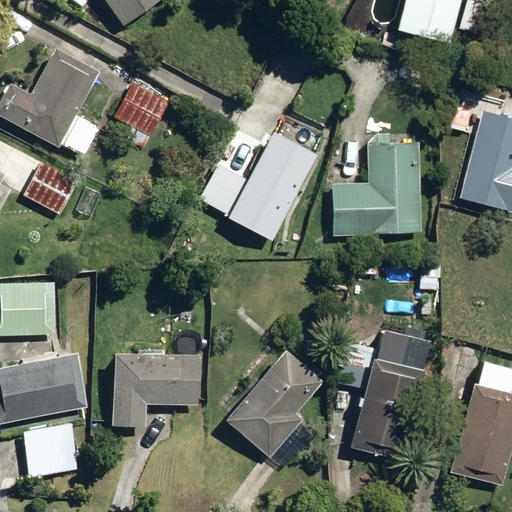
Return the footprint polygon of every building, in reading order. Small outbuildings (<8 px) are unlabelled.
[(104,0),(124,26),(160,0),(104,0)] [(407,0),(399,31),(451,44),(461,0),(468,0),(462,29),(486,36),(495,0),(407,0)] [(61,144),(85,157),(100,127),(76,115),(99,73),(56,49),(31,96),(11,85),(0,104),(0,116),(59,148),(61,144)] [(120,134),(145,148),(169,101),(134,83),(116,117),(126,123),(120,134)] [(461,199),(511,211),(511,119),(483,112),(461,199)] [(229,218),(273,241),(316,155),(275,135),(251,182),(218,166),(200,200),(230,215),(229,218)] [(335,185),(335,234),(420,233),(419,142),(404,143),(396,135),(380,135),(372,143),(369,143),(370,185),(335,185)] [(26,196),(62,213),(78,181),(42,163),(26,196)] [(0,209),(11,190),(0,184),(5,175),(0,172),(0,209)] [(77,210),(91,217),(102,192),(88,186),(77,210)] [(0,282),(0,335),(57,334),(56,282),(0,282)] [(354,439),(406,451),(426,373),(424,372),(431,342),(386,331),(379,361),(374,360),(365,397),(360,396),(358,406),(362,407),(354,439)] [(233,365),(244,375),(257,359),(245,349),(233,365)] [(227,421),(271,459),(302,423),(295,417),(324,383),(287,352),(227,421)] [(0,369),(0,425),(87,408),(76,355),(0,369)] [(114,428),(146,429),(146,405),(200,406),(201,356),(115,355),(114,428)] [(337,384),(365,389),(367,373),(370,374),(372,361),(343,356),(337,384)] [(452,472),(504,486),(511,454),(511,394),(475,385),(452,472)] [(25,433),(33,477),(79,469),(71,425),(25,433)] [(354,461),(325,462),(326,508),(355,507),(354,461)]
